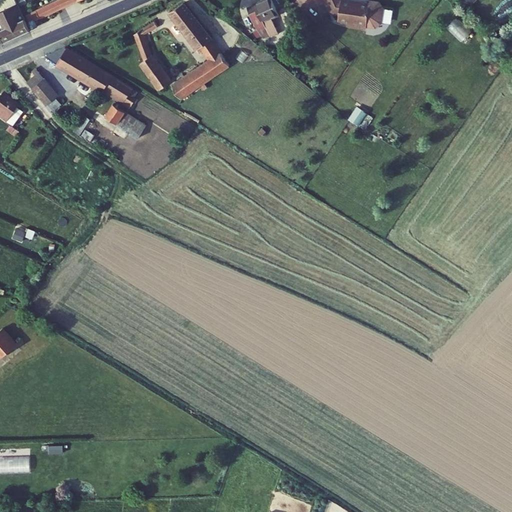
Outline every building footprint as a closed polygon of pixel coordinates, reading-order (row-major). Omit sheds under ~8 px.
[(154,79),(162,91),(211,60),(191,33),(194,31),(168,0),(157,0),(151,5),(182,45),(185,44),(193,53),(154,79)] [(235,19),(249,28),(264,26),(256,9),(263,7),(260,0),(234,0),(235,1),(228,3),(235,19)] [(312,0),(315,5),(323,6),(321,14),(331,15),(339,17),(338,19),(349,21),(350,19),(358,21),(364,17),(367,2),(365,0),(312,0)] [(124,56),(142,83),(153,77),(134,48),(125,30),(140,21),(136,14),(115,27),(128,53),(124,56)] [(459,38),(467,30),(456,18),(448,26),(459,38)] [(122,102),(128,106),(138,92),(65,45),(45,54),(67,71),(105,93),(108,88),(124,98),(122,102)] [(29,101),(38,110),(50,98),(42,89),(44,87),(19,61),(15,65),(20,70),(11,78),(26,96),(29,94),(33,98),(29,101)] [(329,103),(339,108),(349,88),(339,83),(329,103)] [(105,93),(122,102),(124,98),(108,88),(105,93)] [(86,112),(99,119),(109,104),(105,101),(102,105),(94,100),(86,112)] [(71,102),(67,110),(74,117),(80,108),(71,102)] [(104,119),(141,137),(148,122),(111,105),(104,119)] [(357,107),(350,119),(362,126),(369,115),(357,107)] [(64,133),(97,153),(115,127),(99,119),(86,112),(80,108),(74,117),(64,133)] [(56,128),(64,133),(74,117),(67,110),(56,128)] [(14,239),(22,242),(25,236),(32,239),(36,231),(19,224),(14,239)] [(3,329),(0,332),(0,356),(2,359),(18,345),(3,329)]
